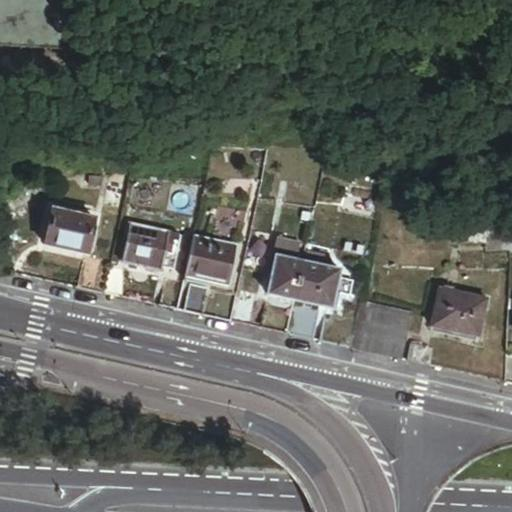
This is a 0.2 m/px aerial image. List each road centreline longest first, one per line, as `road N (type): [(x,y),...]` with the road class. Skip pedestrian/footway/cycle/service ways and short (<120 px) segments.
road 1 (tertiary): [(0,344),(290,428),(322,461),(346,511)]
road 2 (tertiary): [(511,423),(128,344)]
road 3 (secondary): [(511,501),(165,485)]
road 4 (tertiary): [(384,511),(363,457),(295,397),(128,344)]
road 5 (secondary): [(165,485),(0,478)]
